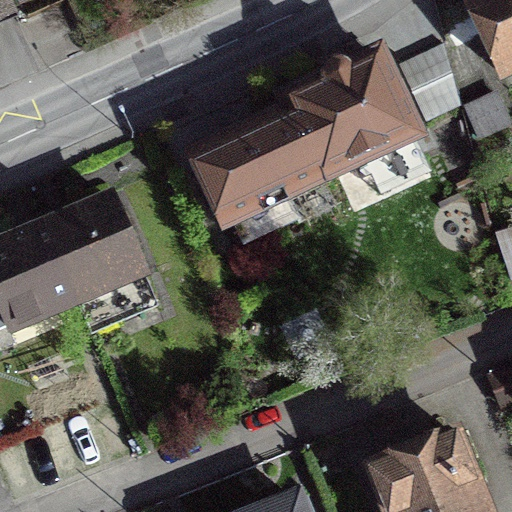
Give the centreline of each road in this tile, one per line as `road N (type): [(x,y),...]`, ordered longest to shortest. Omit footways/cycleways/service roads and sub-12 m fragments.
road 1 (residential): [(511,339),(66,511)]
road 2 (tertiary): [(0,144),(319,0)]
